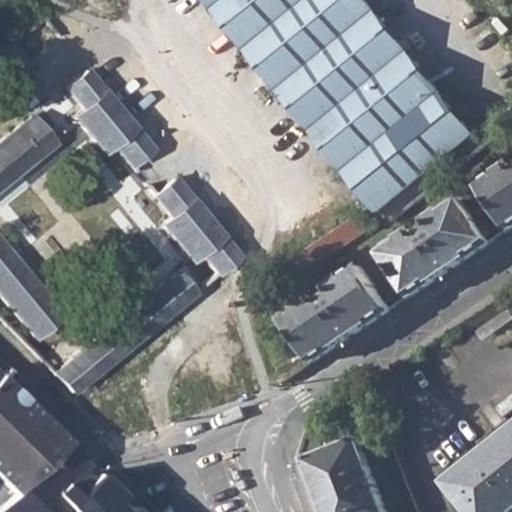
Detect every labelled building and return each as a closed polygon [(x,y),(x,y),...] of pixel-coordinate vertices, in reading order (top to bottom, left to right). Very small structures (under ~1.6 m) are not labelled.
[(207,0),(373,205),(380,214),(384,211),(402,196),(408,191),(475,137),(473,135),(364,0),(207,0)] [(149,148),(85,70),(71,80),(64,87),(80,107),(70,115),(101,151),(110,144),(128,166),(149,148)] [(0,137),(0,184),(16,172),(53,142),(46,134),(29,114),(0,137)] [(475,137),(408,191),(418,202),(495,140),(486,127),(473,135),(475,137)] [(511,165),(482,186),(511,228),(511,165)] [(205,262),(192,273),(200,284),(236,255),(173,177),(151,194),(168,216),(159,223),(188,259),(197,252),(205,262)] [(410,207),(402,196),(384,211),(393,221),(410,207)] [(384,253),(413,296),(453,269),(492,243),(462,199),(430,221),(434,229),(420,238),(415,231),(384,253)] [(292,259),(302,274),(370,229),(360,214),(292,259)] [(0,298),(30,336),(58,314),(15,261),(0,241),(0,298)] [(284,319),(314,363),(392,311),(362,267),(330,288),(335,295),(321,303),(317,297),(287,317),(284,319)] [(70,394),(190,292),(174,270),(48,372),(70,394)] [(62,439),(0,377),(0,480),(9,489),(17,482),(62,439)] [(511,511),(511,431),(446,484),(468,511),(511,511)] [(113,511),(117,509),(111,503),(108,499),(115,492),(62,439),(17,482),(9,489),(5,494),(0,498),(0,511),(51,511),(55,509),(58,511),(113,511)] [(389,511),(361,439),(305,461),(325,511),(389,511)] [(0,498),(5,494),(9,489),(0,480),(0,498)] [(117,509),(113,511),(136,511),(125,501),(117,509)]
